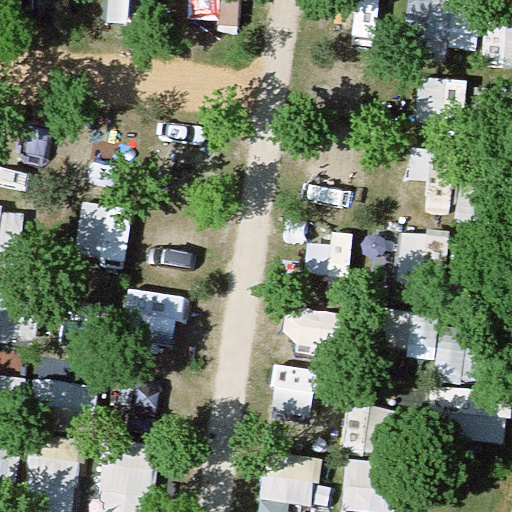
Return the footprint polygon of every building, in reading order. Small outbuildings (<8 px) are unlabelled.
[(161,20),(161,0),(100,0),(100,18),(161,20)] [(315,56),(313,95),(360,98),(362,59),(315,56)] [(433,425),(511,442),(511,440),(511,393),(444,379),(433,425)] [(82,492),(91,452),(42,440),(33,481),(82,492)] [(107,499),(160,499),(160,458),(107,459),(107,499)]
